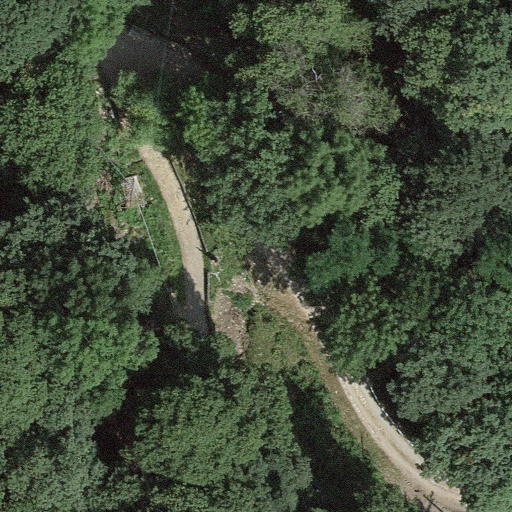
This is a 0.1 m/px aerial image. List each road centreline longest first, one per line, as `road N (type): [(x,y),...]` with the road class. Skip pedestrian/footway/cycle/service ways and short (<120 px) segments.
road 1 (track): [(511,508),(464,491),(388,430),(308,290),(238,212),(143,61),(98,47)]
road 2 (track): [(98,47),(88,76),(141,157),(195,335),(188,511)]
